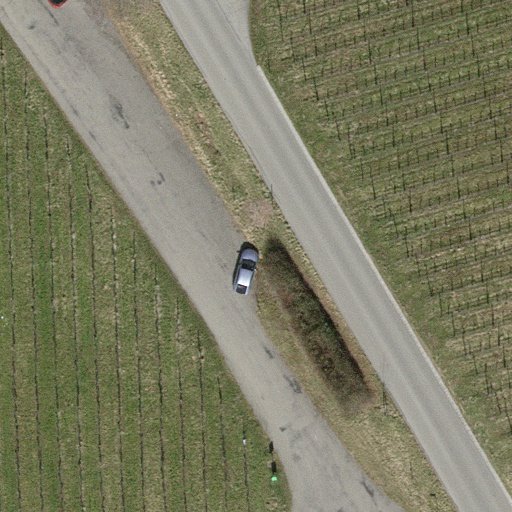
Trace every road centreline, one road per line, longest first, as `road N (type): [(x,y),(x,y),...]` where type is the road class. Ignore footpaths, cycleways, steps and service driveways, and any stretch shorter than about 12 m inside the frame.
road 1 (track): [(337,511),(136,158),(10,0)]
road 2 (tertiary): [(193,0),(491,511)]
